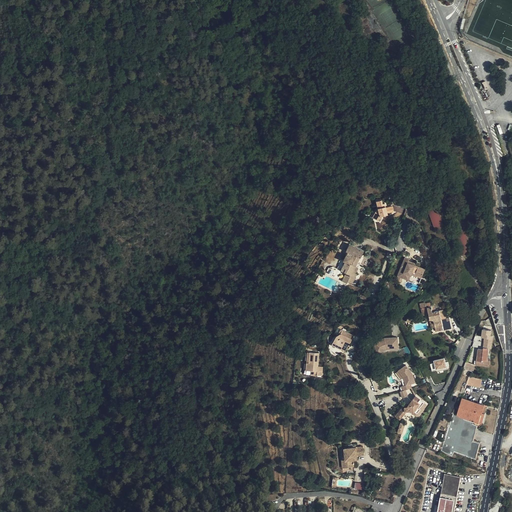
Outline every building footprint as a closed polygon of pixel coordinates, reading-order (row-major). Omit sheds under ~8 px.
[(379,211),(375,218),(380,221),(383,216),(384,215),(388,213),(394,211),(393,206),(387,207),(385,203),(383,203),(382,199),(377,201),(378,207),(379,211)] [(427,208),(435,230),(444,227),(437,205),(427,208)] [(457,220),(457,255),(467,255),(466,220),(457,220)] [(353,271),(355,266),(360,257),(364,251),(349,243),(346,250),(349,252),(348,255),(347,254),(344,260),(342,259),(338,268),(346,273),(343,280),(347,283),(348,281),(352,283),(357,273),(353,271)] [(422,277),(426,267),(413,263),(414,259),(404,256),(397,275),(409,279),(412,273),(422,277)] [(425,302),(420,303),(422,315),(429,314),(430,321),(434,320),(436,331),(451,328),(449,317),(447,318),(446,309),(436,311),(435,305),(431,306),(430,302),(426,303),(425,302)] [(337,335),(333,342),(342,346),(341,348),(346,350),(354,335),(343,329),(343,327),(339,325),(334,334),(337,335)] [(398,348),(398,337),(397,337),(385,338),(384,338),(373,343),(377,353),(387,349),(398,348)] [(489,348),(484,348),(484,349),(479,349),(478,349),(477,361),(482,361),(482,359),(488,360),(488,358),(489,348)] [(318,366),(319,353),(310,352),(309,363),(307,362),(306,370),(318,371),(317,375),(322,376),(323,367),(318,366)] [(434,358),(435,362),(431,362),(432,370),(449,368),(448,360),(446,360),(446,356),(434,358)] [(491,358),(488,358),(488,360),(482,359),(482,361),(477,361),(476,365),(490,366),(491,358)] [(464,367),(474,371),(476,364),(467,361),(464,367)] [(406,366),(400,370),(402,372),(401,372),(404,377),(407,384),(403,385),(405,389),(410,387),(409,383),(414,381),(411,372),(406,366)] [(480,388),(482,380),(469,377),(467,384),(480,388)] [(403,407),(403,405),(401,406),(394,415),(398,419),(404,413),(403,410),(410,409),(414,412),(415,412),(416,412),(419,408),(416,405),(418,402),(420,404),(422,401),(414,395),(407,404),(407,406),(403,407)] [(481,424),(482,423),(480,422),(483,412),(485,404),(463,397),(457,415),(453,414),(441,451),(452,456),(454,452),(476,459),(481,442),(474,440),(478,425),(479,425),(480,425),(481,424)] [(418,413),(425,403),(422,401),(420,404),(418,402),(416,405),(419,408),(416,412),(415,412),(414,412),(410,409),(403,410),(404,413),(410,412),(411,413),(411,414),(412,414),(413,414),(414,414),(416,414),(417,413),(418,413)] [(363,446),(344,448),(345,455),(344,455),(343,456),(343,457),(343,458),(344,459),(345,460),(346,460),(346,467),(354,466),(353,459),(357,459),(357,455),(364,455),(363,446)] [(445,474),(441,496),(457,498),(461,476),(445,474)] [(441,496),(438,511),(454,511),(457,498),(441,496)]
